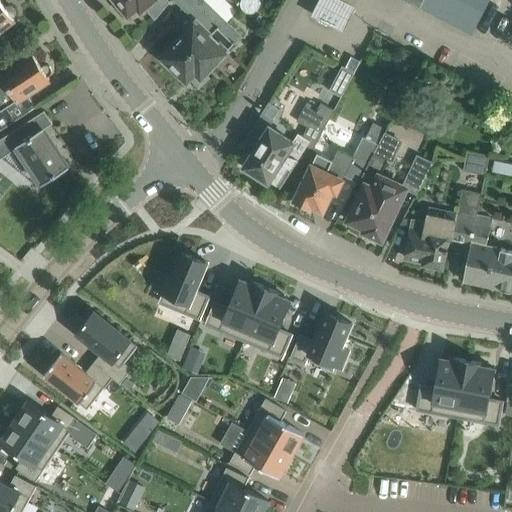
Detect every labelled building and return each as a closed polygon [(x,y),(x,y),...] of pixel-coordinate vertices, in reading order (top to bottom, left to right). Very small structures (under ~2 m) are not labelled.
[(0,0),(0,30),(14,20),(13,18),(13,17),(14,17),(14,16),(15,15),(15,14),(15,13),(15,12),(15,11),(15,10),(14,10),(14,9),(13,8),(12,7),(11,7),(10,7),(9,6),(8,6),(7,7),(6,7),(5,7),(0,0)] [(115,0),(120,5),(120,9),(124,14),(128,14),(129,15),(138,8),(141,11),(145,8),(155,20),(165,7),(158,0),(115,0)] [(188,30),(162,56),(187,80),(196,71),(200,75),(199,76),(201,78),(241,36),(203,0),(174,0),(193,17),(184,26),(188,30)] [(338,0),(321,0),(313,17),(344,33),(356,9),(338,0)] [(405,0),(471,35),(489,0),(405,0)] [(0,130),(13,122),(30,111),(33,109),(36,107),(32,100),(28,93),(50,79),(47,74),(48,73),(49,73),(49,72),(50,72),(50,71),(51,70),(51,69),(52,69),(52,68),(52,67),(51,66),(51,65),(51,64),(50,64),(50,63),(49,62),(48,62),(47,61),(46,61),(44,61),(43,61),(42,62),(40,63),(34,54),(1,75),(0,76),(0,130)] [(355,71),(360,61),(351,56),(346,66),(355,71)] [(257,146),(244,166),(268,182),(270,180),(281,187),(307,145),(313,148),(321,133),(334,109),(321,102),(319,107),(307,101),(296,120),(307,126),(310,128),(305,137),(302,135),(298,133),(294,139),(270,126),(257,146)] [(69,167),(44,128),(53,123),(45,110),(0,139),(0,143),(7,154),(18,147),(42,184),(69,167)] [(365,185),(349,220),(366,228),(365,231),(367,232),(367,237),(369,240),(372,242),(376,241),(379,237),(382,238),(390,220),(406,187),(380,176),(387,161),(393,163),(404,140),(386,131),(379,144),(360,182),(365,185)] [(303,183),(294,201),(296,202),(295,202),(297,205),(305,209),(308,208),(310,209),(312,206),(323,211),(333,190),(337,192),(345,175),(360,182),(379,144),(366,137),(364,136),(354,156),(354,157),(339,149),(333,160),(318,153),(303,183)] [(486,174),(490,155),(468,150),(463,170),(486,174)] [(420,188),(434,163),(418,156),(406,181),(420,188)] [(511,162),(495,159),(493,170),(511,174),(511,162)] [(511,290),(511,249),(486,243),(492,217),(477,214),(482,193),(463,189),(458,210),(457,211),(456,219),(452,238),(473,243),(465,281),(511,290)] [(404,217),(399,226),(411,229),(409,237),(405,257),(424,261),(424,263),(429,267),(437,268),(442,267),(446,250),(448,250),(449,247),(447,247),(449,237),(452,238),(456,219),(457,211),(430,206),(428,213),(428,212),(426,220),(413,218),(413,219),(404,217)] [(164,273),(157,290),(164,293),(160,302),(198,318),(208,296),(195,291),(207,262),(181,251),(171,276),(164,273)] [(215,302),(206,324),(244,340),(267,287),(250,279),(249,282),(240,278),(228,307),(215,302)] [(267,287),(244,340),(283,356),(292,334),(279,328),(291,300),(283,296),(284,294),(267,287)] [(81,328),(77,333),(101,353),(94,362),(112,377),(120,383),(133,369),(125,362),(138,345),(95,311),(91,316),(89,315),(79,327),(81,328)] [(301,335),(292,357),(305,362),(307,358),(333,369),(334,364),(342,367),(349,350),(342,347),(352,322),(326,311),(314,340),(301,335)] [(62,352),(44,375),(87,409),(112,377),(94,362),(86,372),(62,352)] [(421,386),(417,409),(458,417),(468,360),(450,357),(450,359),(441,358),(435,388),(421,386)] [(186,358),(183,367),(198,373),(201,364),(186,358)] [(468,360),(458,417),(498,425),(503,401),(489,399),(495,368),(486,366),(487,363),(468,360)] [(191,376),(190,378),(205,387),(210,376),(191,376)] [(180,393),(173,406),(185,413),(192,400),(180,393)] [(266,398),(248,430),(293,455),(305,434),(281,420),(287,410),(266,398)] [(28,400),(14,421),(57,450),(69,432),(74,435),(72,436),(88,447),(97,433),(78,419),(58,405),(51,416),(28,400)] [(14,421),(0,442),(23,457),(16,467),(36,481),(57,450),(14,421)] [(133,430),(124,442),(135,451),(145,440),(133,430)] [(248,430),(230,462),(251,474),(256,464),(280,477),(293,455),(248,430)] [(227,467),(211,500),(236,511),(262,511),(268,500),(244,488),(249,477),(227,467)] [(116,468),(109,479),(120,487),(128,476),(116,468)] [(0,480),(0,511),(22,511),(37,486),(16,474),(10,485),(0,480)] [(130,479),(119,502),(134,509),(145,487),(130,479)] [(236,511),(211,500),(205,511),(236,511)]
